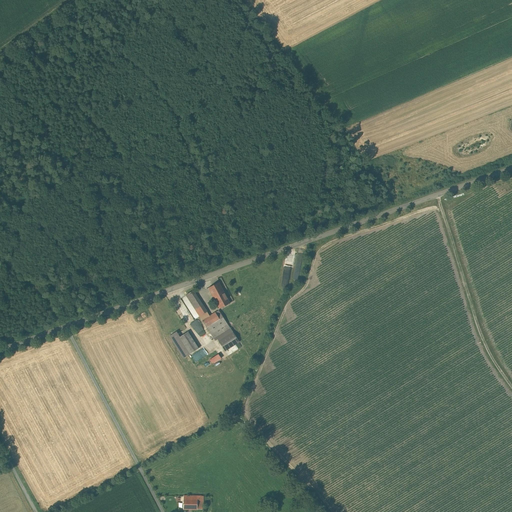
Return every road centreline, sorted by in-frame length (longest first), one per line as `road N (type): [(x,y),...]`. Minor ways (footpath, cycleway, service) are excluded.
road 1 (unclassified): [(0,351),(511,167)]
road 2 (track): [(181,285),(0,73)]
road 3 (track): [(83,171),(278,69)]
road 4 (track): [(437,195),(482,344),(511,386)]
